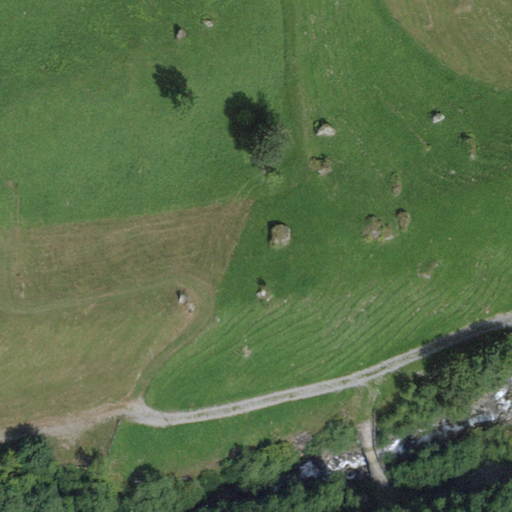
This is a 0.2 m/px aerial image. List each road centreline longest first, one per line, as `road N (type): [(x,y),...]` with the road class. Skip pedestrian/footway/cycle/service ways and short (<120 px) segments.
road 1 (track): [(511,318),(320,387),(171,419),(135,416)]
road 2 (track): [(135,416),(139,381),(200,315),(193,285),(172,279),(28,306),(0,302)]
road 3 (track): [(289,0),(306,171),(200,315)]
road 4 (track): [(511,91),(424,63),(377,0)]
road 5 (track): [(135,416),(0,435)]
